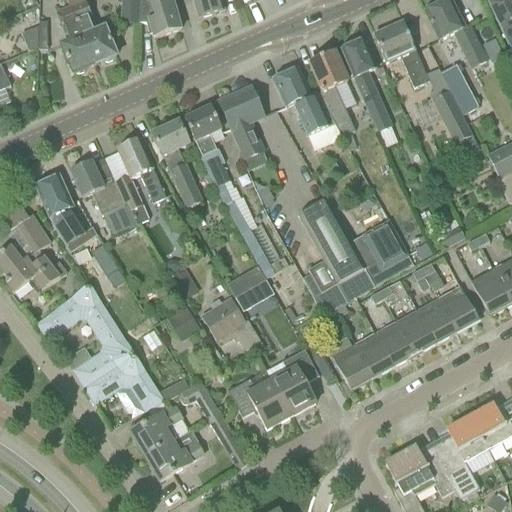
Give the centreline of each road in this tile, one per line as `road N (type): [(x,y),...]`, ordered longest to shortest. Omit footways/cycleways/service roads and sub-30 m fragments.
road 1 (tertiary): [(0,160),(362,0)]
road 2 (residential): [(148,511),(0,310)]
road 3 (residential): [(511,350),(355,440)]
